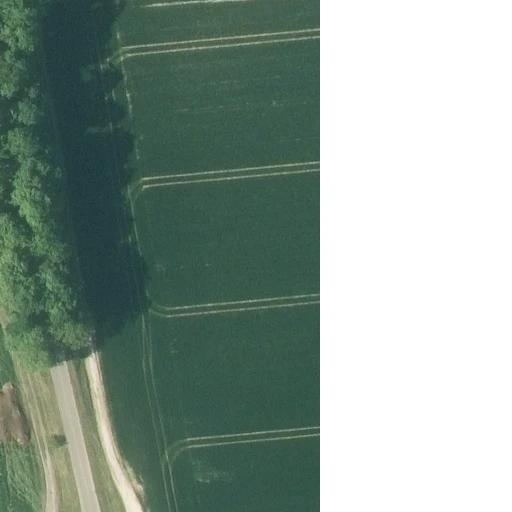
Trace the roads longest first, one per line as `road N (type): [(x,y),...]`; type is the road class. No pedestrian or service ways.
road 1 (track): [(0,90),(92,511)]
road 2 (track): [(34,0),(88,351)]
road 3 (track): [(0,304),(48,468),(51,511)]
road 4 (track): [(134,511),(103,435),(88,351)]
